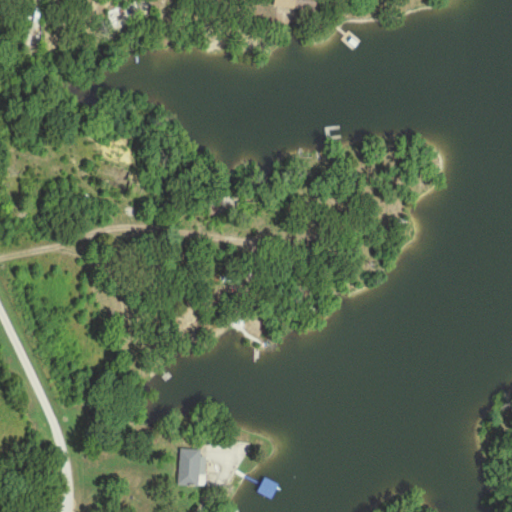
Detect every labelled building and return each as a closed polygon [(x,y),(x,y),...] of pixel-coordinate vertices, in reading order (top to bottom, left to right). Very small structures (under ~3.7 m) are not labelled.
[(314,0),(275,0),(275,10),(315,10),(314,0)] [(226,338),(232,352),(242,348),(235,333),(226,338)] [(178,486),(200,487),(201,451),(180,450),(178,486)] [(264,500),(272,490),(260,480),(252,490),(264,500)] [(433,500),(435,511),(451,511),(448,497),(433,500)]
